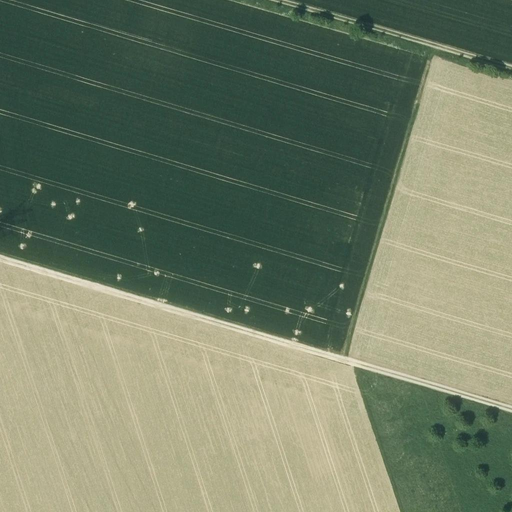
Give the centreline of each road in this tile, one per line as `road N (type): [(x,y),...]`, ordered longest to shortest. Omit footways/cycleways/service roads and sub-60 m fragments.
road 1 (track): [(433,45),(343,359),(511,409)]
road 2 (track): [(343,359),(0,258)]
road 3 (track): [(277,0),(511,68)]
